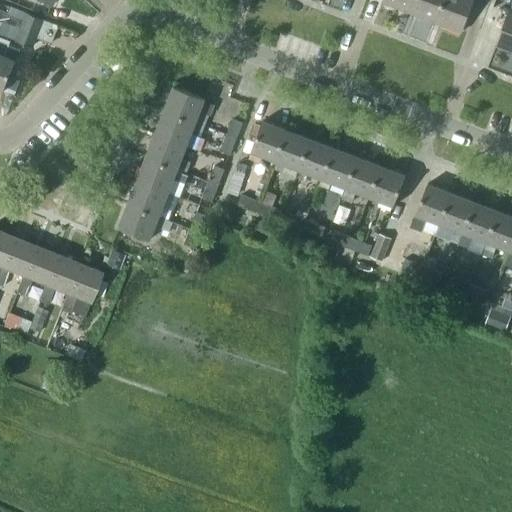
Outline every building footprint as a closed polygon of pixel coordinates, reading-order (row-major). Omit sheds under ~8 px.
[(383,0),(382,3),(408,12),(412,0),(383,0)] [(434,22),(441,0),(412,0),(408,12),(434,22)] [(441,0),(434,22),(460,31),(471,0),(475,2),(475,0),(441,0)] [(496,45),(511,50),(511,0),(509,0),(505,12),(508,13),(496,45)] [(0,32),(18,40),(22,28),(26,18),(29,12),(10,5),(8,11),(4,21),(0,30),(0,32)] [(26,18),(22,28),(18,40),(32,45),(43,18),(29,12),(26,18)] [(0,88),(4,90),(16,59),(0,52),(0,88)] [(164,111),(200,124),(205,126),(209,115),(199,112),(205,98),(173,86),(164,111)] [(187,145),(191,133),(201,137),(205,126),(200,124),(164,111),(155,133),(187,145)] [(233,118),(227,133),(236,137),(242,121),(233,118)] [(252,152),(274,160),(286,129),(263,121),(252,152)] [(308,138),(286,129),(274,160),(285,164),(297,169),(308,138)] [(182,158),(187,145),(155,133),(147,157),(178,168),(187,172),(190,161),(182,158)] [(229,153),(236,137),(227,133),(220,149),(229,153)] [(332,147),(308,138),(297,169),(300,170),(297,177),(306,180),(308,173),(320,178),(332,147)] [(323,179),(321,185),(329,189),(332,182),(344,187),(356,156),(332,147),(320,178),(323,179)] [(357,192),(368,196),(380,165),(356,156),(344,187),(347,188),(343,198),(353,202),(357,192)] [(178,168),(147,157),(138,180),(169,191),(174,179),(177,171),(178,168)] [(274,160),(271,167),(283,171),(285,164),(274,160)] [(223,168),(214,165),(208,180),(217,183),(223,168)] [(380,165),(368,196),(393,206),(405,175),(380,165)] [(177,171),(174,179),(182,182),(184,183),(187,174),(177,171)] [(138,180),(129,204),(160,215),(165,217),(168,208),(164,207),(169,191),(138,180)] [(211,199),(217,183),(208,180),(202,196),(211,199)] [(440,224),(452,192),(427,183),(411,225),(435,234),(439,223),(440,224)] [(452,192),(440,224),(435,235),(450,240),(455,229),(462,232),(474,200),(452,192)] [(238,204),(255,210),(258,201),(241,194),(238,204)] [(498,210),(474,200),(462,232),(458,243),(469,247),(473,236),(487,241),(498,210)] [(277,208),(258,201),(255,210),(273,218),(277,208)] [(151,239),(160,215),(129,204),(120,228),(151,239)] [(487,241),(482,254),(493,258),(498,246),(508,249),(511,238),(511,214),(498,210),(487,241)] [(195,212),(189,228),(198,231),(204,215),(195,212)] [(284,222),(302,229),(304,219),(288,213),(284,222)] [(324,227),(304,219),(302,229),(321,236),(324,227)] [(258,220),(254,230),(267,236),(271,225),(258,220)] [(198,231),(189,228),(184,243),(193,246),(198,231)] [(331,241),(349,247),(353,238),(335,231),(331,241)] [(0,266),(12,237),(0,232),(0,266)] [(392,238),(380,233),(370,255),(383,260),(392,238)] [(400,235),(399,252),(410,253),(412,236),(400,235)] [(0,266),(0,285),(4,287),(10,270),(22,275),(33,246),(12,237),(0,266)] [(353,238),(349,247),(367,254),(370,244),(353,238)] [(56,255),(33,246),(22,275),(15,292),(18,293),(17,293),(25,296),(32,279),(45,284),(56,255)] [(110,248),(105,263),(112,266),(117,251),(110,248)] [(426,253),(421,265),(423,266),(436,270),(440,258),(426,253)] [(56,255),(45,284),(38,301),(48,305),(54,288),(68,293),(79,263),(56,255)] [(406,259),(402,268),(420,275),(423,266),(421,265),(406,259)] [(68,293),(61,310),(71,314),(77,297),(90,302),(102,272),(79,263),(68,293)] [(423,266),(420,275),(437,282),(441,272),(436,270),(423,266)] [(389,268),(384,282),(413,293),(418,279),(389,268)] [(448,287),(467,294),(471,284),(452,277),(448,287)] [(412,296),(434,305),(435,303),(440,289),(418,280),(413,294),(412,296)] [(471,284),(467,294),(484,300),(487,291),(471,284)] [(441,306),(440,308),(460,315),(460,314),(467,294),(448,287),(441,306)] [(39,331),(48,309),(37,305),(28,327),(39,331)]
